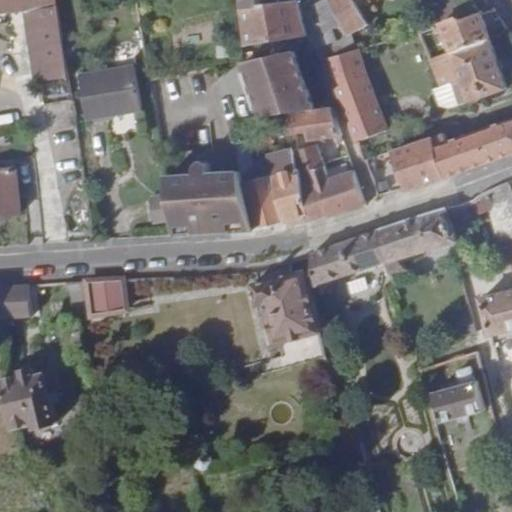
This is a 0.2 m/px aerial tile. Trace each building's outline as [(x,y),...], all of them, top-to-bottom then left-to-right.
[(0,0),(0,10),(23,7),(24,16),(35,15),(34,4),(57,0),(56,0),(0,0)] [(35,15),(24,16),(34,78),(68,74),(57,0),(34,4),(35,15)] [(245,0),(247,11),(280,5),(279,0),(245,0)] [(355,0),(345,0),(331,7),(339,26),(332,28),(336,38),(366,24),(363,15),(355,0)] [(355,0),(363,15),(375,9),(392,0),(355,0)] [(482,13),(474,0),(439,0),(436,1),(443,20),(460,15),(462,20),(482,13)] [(280,5),(247,11),(249,46),(308,37),(296,3),(280,5)] [(313,16),(323,44),(336,38),(332,28),(339,26),(331,7),(313,16)] [(445,26),(452,47),(490,33),(482,13),(462,20),(460,15),(443,20),(435,23),(437,28),(445,26)] [(490,33),(452,47),(432,53),(441,81),(436,82),(443,100),(451,104),(475,95),(477,101),(509,90),(490,33)] [(338,87),(358,141),(388,130),(358,47),(328,60),(338,87)] [(217,64),(231,123),(273,116),(282,115),(315,110),(295,51),(243,60),(217,64)] [(148,114),(141,70),(86,77),(91,120),(148,114)] [(282,115),(287,134),(303,133),(314,142),(343,137),(333,107),(315,110),(282,115)] [(278,137),(273,116),(231,123),(237,145),(278,137)] [(448,132),(396,150),(409,187),(410,189),(511,152),(511,117),(450,139),(448,132)] [(292,152),(299,176),(299,178),(313,175),(310,168),(321,165),(314,148),(292,152)] [(177,235),(258,229),(245,176),(242,164),(169,175),(177,235)] [(367,204),(366,202),(356,171),(327,180),(321,165),(310,168),(313,175),(314,179),(301,182),(309,215),(311,221),(367,204)] [(0,216),(18,215),(15,167),(0,168),(0,216)] [(255,174),(245,176),(258,229),(309,215),(301,182),(299,178),(299,176),(258,188),(255,174)] [(487,190),(491,202),(499,229),(511,225),(511,184),(510,179),(487,190)] [(452,219),(491,202),(487,190),(448,207),(452,219)] [(403,256),(458,237),(452,219),(448,207),(384,228),(393,259),(399,279),(409,277),(403,256)] [(322,283),(393,259),(384,228),(314,252),(314,254),(322,283)] [(491,321),(493,330),(511,327),(511,238),(510,239),(511,243),(511,281),(471,294),(479,325),(491,321)] [(287,358),(328,346),(308,271),(257,284),(263,306),(271,304),(287,358)] [(123,310),(122,280),(87,281),(90,312),(123,310)] [(0,286),(0,304),(1,317),(33,316),(31,285),(0,286)] [(464,361),(462,350),(436,357),(438,368),(464,361)] [(475,378),(471,365),(455,369),(459,382),(439,387),(447,416),(484,405),(477,377),(475,378)] [(24,376),(4,381),(7,393),(16,427),(38,423),(39,425),(59,420),(51,391),(61,389),(56,369),(37,374),(35,369),(23,371),(24,376)] [(75,511),(72,498),(64,501),(66,511),(75,511)]
